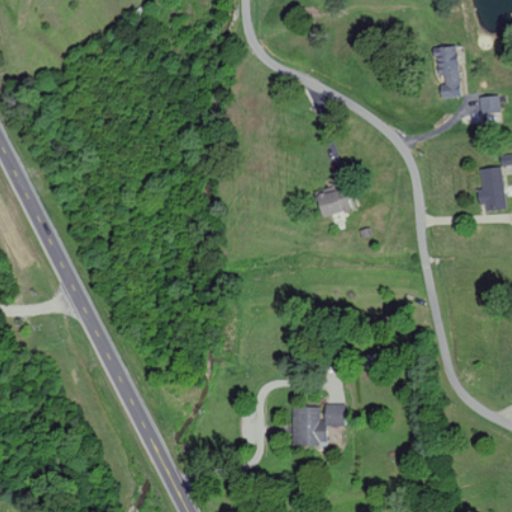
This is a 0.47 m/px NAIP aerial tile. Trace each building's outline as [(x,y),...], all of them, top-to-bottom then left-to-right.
[(464,95),(455,46),(433,50),(438,75),(443,74),(446,89),(439,91),(441,99),(464,95)] [(500,112),(499,95),(479,96),(480,113),(500,112)] [(507,208),(501,166),(480,169),(483,189),(476,189),(478,205),(485,204),(486,211),(507,208)] [(351,208),(346,190),(315,200),(321,218),(351,208)] [(295,406),(294,445),(328,446),(328,425),(345,426),(346,404),(322,404),(322,407),(295,406)]
